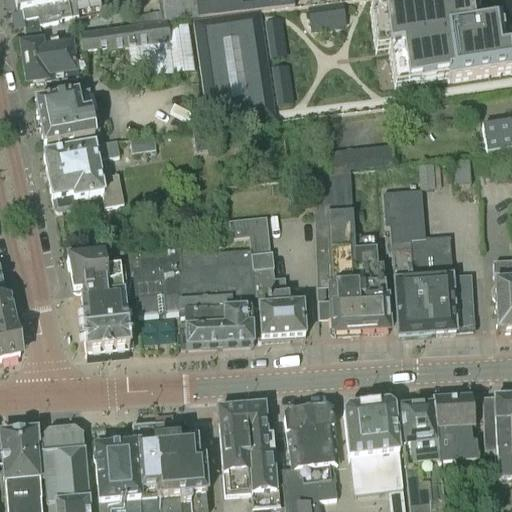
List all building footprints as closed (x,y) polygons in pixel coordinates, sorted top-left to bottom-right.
[(88,0),(12,0),(15,16),(21,15),(23,25),(37,22),(38,30),(57,26),(57,24),(70,22),(68,10),(63,10),(63,6),(89,0),(88,0)] [(156,0),(158,15),(128,20),(130,28),(146,25),(147,30),(165,27),(197,22),(194,0),(156,0)] [(194,0),(197,22),(293,11),(291,0),(194,0)] [(447,85),(511,76),(511,47),(503,49),(499,21),(471,25),(467,2),(383,14),(389,58),(402,56),(407,87),(446,81),(447,85)] [(339,7),(302,12),(303,19),(309,18),(311,32),(342,28),(339,7)] [(278,25),(265,27),(270,64),(283,62),(278,25)] [(165,27),(147,30),(78,39),(78,42),(40,47),(40,46),(20,49),(22,69),(82,61),(82,55),(106,52),(106,55),(127,52),(168,47),(166,32),(165,27)] [(133,85),(194,75),(187,30),(166,32),(168,47),(127,52),(133,85)] [(85,80),(82,61),(22,69),(25,88),(46,86),(46,85),(85,80)] [(285,72),(271,74),(277,111),(290,109),(285,72)] [(76,99),(33,108),(42,152),(93,142),(84,98),(76,100),(76,99)] [(511,155),(511,146),(511,144),(511,124),(509,125),(480,129),(485,159),(511,155)] [(131,159),(156,155),(153,141),(128,144),(131,159)] [(115,146),(42,160),(51,205),(52,205),(54,214),(57,217),(72,214),(74,210),(73,205),(101,200),(104,213),(122,210),(117,180),(99,183),(96,166),(118,161),(115,146)] [(470,190),(468,166),(452,167),(453,191),(470,190)] [(432,171),(424,171),(419,171),(421,198),(434,197),(432,171)] [(358,339),(353,241),(352,241),(349,178),(311,180),(317,294),(329,293),(331,326),(330,326),(331,340),(358,339)] [(409,245),(423,244),(420,198),(381,201),(384,234),(388,233),(396,327),(397,326),(402,339),(428,337),(428,340),(430,340),(428,320),(423,320),(422,303),(418,303),(417,296),(413,297),(409,245)] [(250,270),(254,313),(257,347),(289,343),(304,343),(304,341),(303,341),(301,310),(303,309),(302,297),(285,298),(284,283),(273,284),(271,275),(273,275),(271,258),(269,258),(265,222),(228,226),(230,244),(248,242),(250,270)] [(374,240),(353,241),(358,339),(388,337),(387,323),(386,323),(382,271),(375,271),(374,240)] [(423,245),(423,244),(409,245),(413,297),(417,296),(418,303),(422,303),(423,320),(428,320),(430,340),(455,338),(455,337),(473,336),(470,280),(450,282),(448,244),(423,245)] [(180,253),(122,260),(126,284),(125,299),(126,305),(134,304),(136,320),(177,316),(177,305),(176,287),(180,274),(181,274),(180,253)] [(101,260),(101,262),(66,264),(68,279),(73,278),(74,282),(73,282),(69,285),(71,295),(75,298),(80,297),(113,295),(113,285),(126,284),(122,260),(122,257),(101,260)] [(511,267),(492,269),(495,336),(495,339),(511,337),(511,267)] [(250,270),(181,274),(180,274),(176,287),(177,305),(177,316),(178,322),(184,322),(185,335),(178,335),(179,355),(252,351),(252,342),(251,342),(250,313),(254,313),(250,270)] [(131,354),(130,330),(130,329),(133,329),(132,315),(123,316),(121,299),(125,299),(126,284),(113,285),(113,295),(80,297),(81,304),(80,304),(82,336),(84,360),(109,358),(109,355),(125,354),(125,356),(128,355),(128,354),(131,354)] [(0,364),(19,361),(7,306),(0,307),(0,364)] [(511,401),(481,403),(483,456),(495,456),(496,486),(510,486),(509,467),(511,467),(511,401)] [(439,470),(441,487),(450,486),(449,473),(444,474),(444,469),(477,467),(475,447),(471,448),(469,435),(473,435),(470,404),(433,406),(439,470)] [(439,470),(433,406),(430,406),(431,410),(399,414),(399,412),(397,412),(397,414),(408,511),(443,511),(443,506),(441,487),(439,470)] [(344,442),(395,436),(393,413),(387,409),(346,413),(342,419),(344,442)] [(243,455),(271,453),(270,442),(265,442),(264,428),(265,428),(264,413),(263,413),(261,411),(261,410),(246,411),(246,412),(240,412),(243,455)] [(243,455),(240,412),(216,414),(217,428),(218,428),(221,470),(221,478),(222,478),(224,501),(247,500),(243,455)] [(317,511),(317,506),(335,504),(331,471),(336,470),(330,417),(324,413),(287,418),(283,422),(290,475),(279,476),(282,511),(317,511)] [(182,426),(172,427),(174,448),(178,448),(192,446),(191,434),(182,426)] [(172,427),(154,428),(159,495),(154,495),(155,502),(153,503),(154,511),(179,511),(178,501),(183,500),(182,481),(173,482),(171,464),(181,463),(180,453),(179,453),(178,448),(174,448),(172,427)] [(154,428),(132,430),(139,507),(139,511),(154,511),(153,503),(155,502),(154,495),(159,495),(154,428)] [(139,507),(132,430),(104,432),(106,454),(93,455),(97,510),(139,507)] [(87,511),(81,434),(37,438),(44,511),(87,511)] [(398,459),(395,436),(344,442),(347,465),(398,459)] [(44,511),(37,438),(35,438),(32,438),(32,439),(0,441),(0,458),(4,511),(44,511)] [(192,446),(178,448),(179,453),(180,453),(181,463),(171,464),(173,482),(182,481),(183,500),(178,501),(179,511),(205,511),(204,499),(205,499),(202,465),(196,466),(195,446),(192,446)] [(274,496),(271,453),(243,455),(247,500),(250,499),(250,511),(277,511),(277,496),(274,496)] [(391,509),(403,508),(401,494),(389,495),(391,509)]
